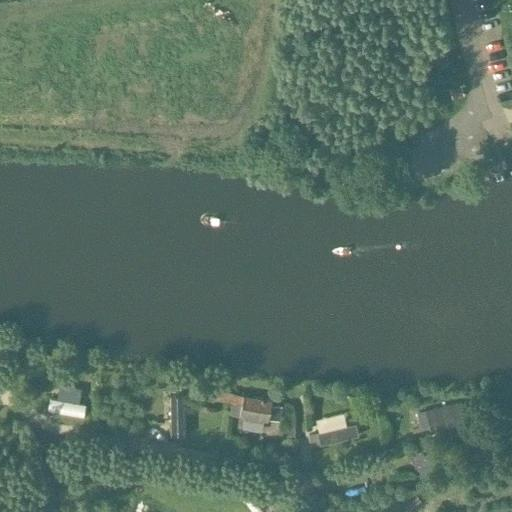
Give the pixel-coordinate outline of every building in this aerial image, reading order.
[(451,97),(462,94),(459,86),(449,89),(451,97)] [(55,400),(46,399),(46,409),(78,410),(79,386),(56,385),(55,400)] [(245,417),(245,420),(262,423),(262,420),(268,421),(268,419),(280,421),(282,405),(270,404),(272,397),(196,387),(195,396),(202,397),(202,398),(230,402),(229,415),(245,417)] [(424,410),(429,430),(464,422),(459,402),(424,410)] [(310,447),(357,437),(354,424),(307,434),(310,447)] [(429,453),(423,456),(419,447),(407,452),(417,474),(435,467),(429,453)]
